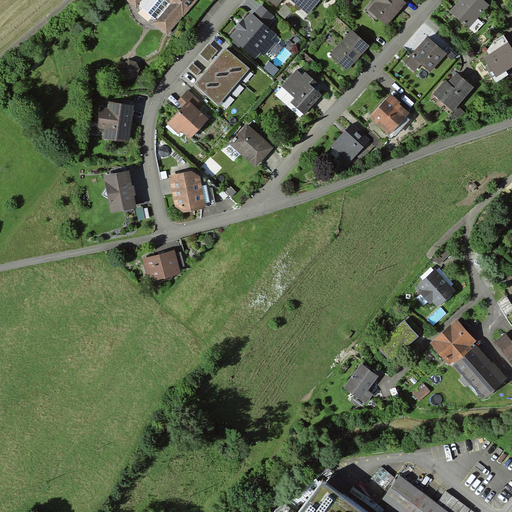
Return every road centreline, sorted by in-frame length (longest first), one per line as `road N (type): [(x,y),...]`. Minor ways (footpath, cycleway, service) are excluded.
road 1 (residential): [(427,0),(262,195),(266,208)]
road 2 (residential): [(163,234),(147,141),(156,95),(236,0)]
road 3 (residential): [(511,120),(266,208)]
road 4 (residential): [(163,234),(0,270)]
road 5 (unknown): [(482,291),(387,390)]
